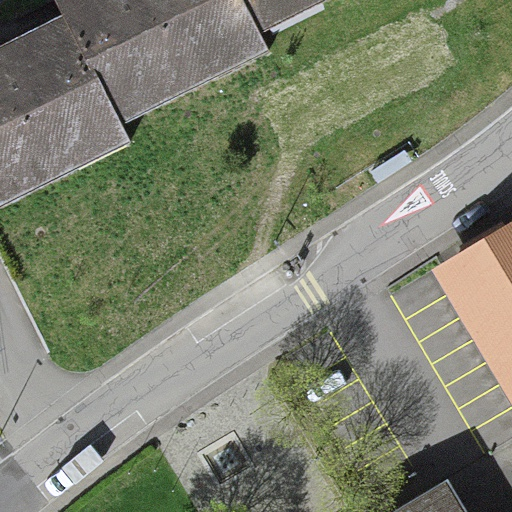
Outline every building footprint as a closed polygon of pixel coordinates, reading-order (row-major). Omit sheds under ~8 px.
[(56,0),(66,19),(114,111),(260,35),(251,19),(241,0),(56,0)] [(241,0),(251,19),(287,0),(241,0)] [(66,19),(0,53),(0,205),(129,139),(114,111),(66,19)] [(511,236),(436,280),(511,410),(511,236)] [(461,511),(448,489),(408,511),(461,511)]
